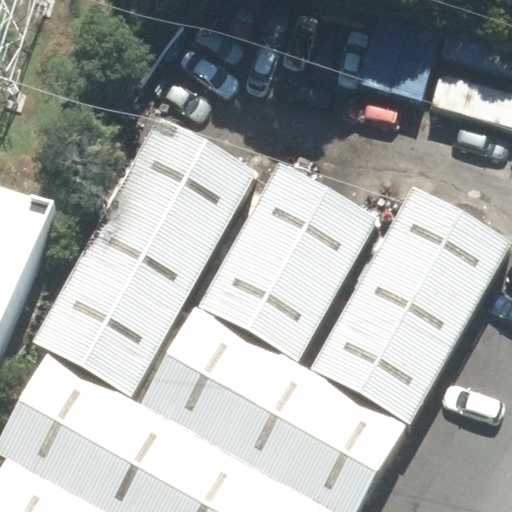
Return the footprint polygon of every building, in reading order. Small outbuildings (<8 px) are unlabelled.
[(165,130),(36,357),(133,411),(262,185),(165,130)] [(199,318),(304,377),(385,233),(281,174),(199,318)] [(310,384),(401,435),(508,246),(417,195),(310,384)] [(0,380),(63,227),(0,205),(0,380)] [(0,511),(359,511),(400,441),(193,324),(141,416),(53,367),(0,460),(0,461),(13,469),(0,492),(0,511)]
